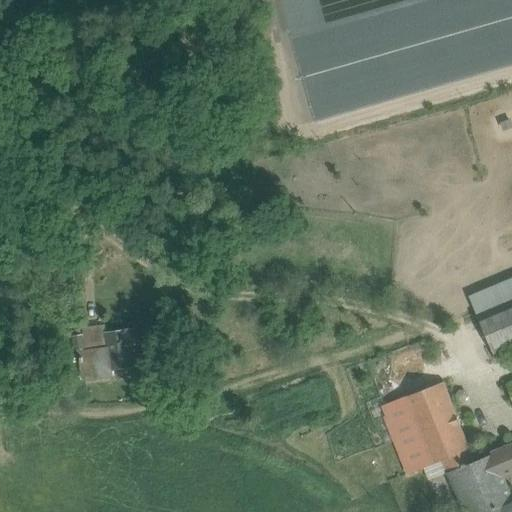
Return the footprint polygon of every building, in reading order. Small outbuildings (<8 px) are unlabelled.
[(487,251),(475,255),(480,270),(491,266),(487,251)] [(511,297),(476,313),(495,359),(511,351),(511,297)] [(133,331),(107,334),(112,368),(132,365),(129,343),(134,342),(133,331)] [(91,352),(82,354),(85,366),(93,364),(91,352)] [(443,382),(404,398),(431,465),(442,460),(469,450),(443,382)] [(431,465),(404,398),(390,403),(390,404),(394,413),(387,416),(386,416),(409,474),(431,465)] [(390,404),(383,407),(387,416),(394,413),(390,404)] [(511,446),(494,454),(503,475),(511,471),(511,446)] [(474,462),(469,450),(442,460),(463,511),(483,511),(511,500),(511,497),(503,475),(494,454),(474,462)] [(511,511),(511,500),(483,511),(511,511)]
